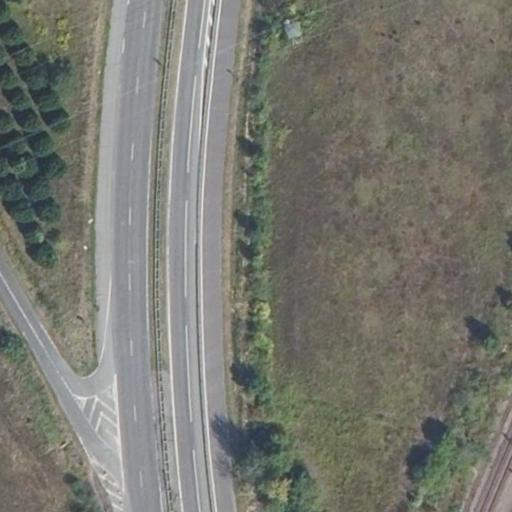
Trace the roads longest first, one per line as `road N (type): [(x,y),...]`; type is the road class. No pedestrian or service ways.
road 1 (primary): [(200,511),(185,250),(204,0)]
road 2 (primary): [(146,0),(129,312)]
road 3 (primary): [(129,312),(140,482)]
road 4 (residential): [(0,271),(67,386)]
road 5 (residential): [(67,386),(98,451),(140,482)]
